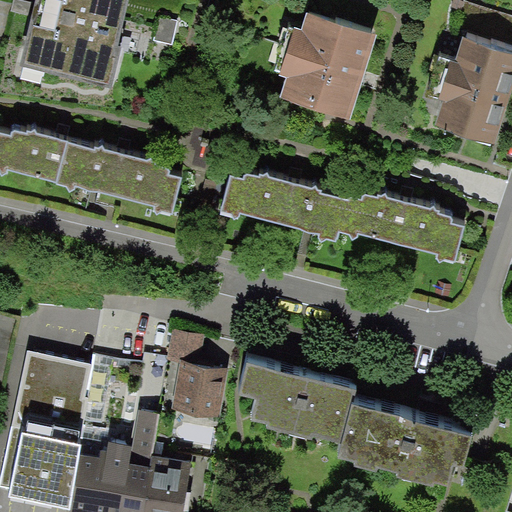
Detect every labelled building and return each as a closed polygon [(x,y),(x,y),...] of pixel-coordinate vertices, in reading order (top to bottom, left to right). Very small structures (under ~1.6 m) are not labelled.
[(36,0),(23,55),(106,75),(123,0),(36,0)] [(309,9),(284,87),(345,106),(370,28),(309,9)] [(490,138),(511,67),(511,42),(464,28),(435,121),(490,138)] [(0,164),(57,179),(69,131),(0,113),(0,164)] [(187,161),(69,131),(57,179),(174,209),(187,161)] [(222,200),(338,231),(340,222),(349,190),(232,160),(222,200)] [(349,190),(340,222),(458,254),(469,211),(352,180),(349,190)] [(93,359),(27,346),(0,484),(0,486),(66,499),(75,450),(93,359)] [(353,390),(356,378),(246,350),(237,386),(253,390),(248,409),(342,433),(353,390)] [(215,411),(223,364),(184,358),(177,404),(215,411)] [(471,422),(353,390),(342,433),(338,446),(456,477),(471,422)] [(75,450),(66,499),(136,511),(140,511),(151,452),(159,410),(142,407),(132,461),(75,450)] [(140,511),(180,511),(190,459),(151,452),(140,511)]
